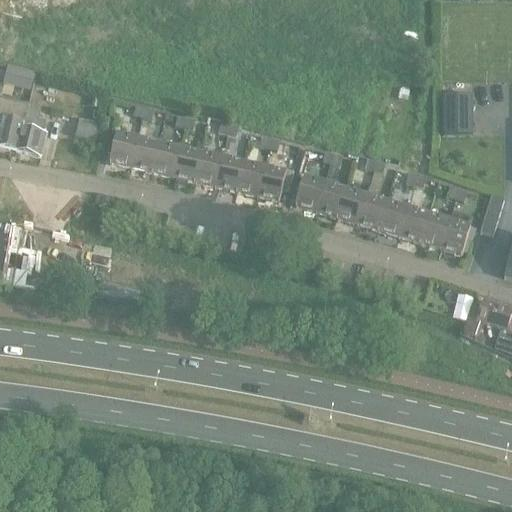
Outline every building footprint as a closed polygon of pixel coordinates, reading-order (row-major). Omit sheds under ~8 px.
[(473,99),(442,99),(442,139),(473,138),(473,99)] [(29,109),(0,101),(0,122),(5,123),(0,141),(0,150),(17,155),(18,155),(29,109)] [(18,155),(41,161),(47,138),(43,137),(46,126),(38,124),(41,112),(30,109),(29,109),(18,155)] [(143,113),(134,111),(131,122),(141,124),(143,113)] [(150,126),(153,116),(143,113),(141,124),(150,126)] [(185,123),(176,120),(173,131),(182,134),(185,123)] [(182,134),(192,136),(195,126),(185,123),(182,134)] [(102,146),(105,127),(84,124),(81,143),(102,146)] [(228,130),(219,128),(216,139),(225,141),(228,130)] [(225,141),(234,143),(237,132),(228,130),(225,141)] [(138,142),(117,138),(110,167),(132,172),(138,142)] [(159,147),(138,142),(132,172),(153,177),(159,147)] [(270,145),(261,142),(258,153),(267,155),(270,145)] [(267,155),(276,157),(279,147),(270,145),(267,155)] [(180,152),(159,147),(153,177),(174,181),(180,152)] [(202,156),(180,152),(174,181),(195,186),(202,156)] [(223,161),(202,156),(195,186),(216,191),(223,161)] [(333,160),(324,157),(321,168),(330,171),(333,160)] [(330,171),(339,173),(342,162),(333,160),(330,171)] [(244,166),(223,161),(216,191),(237,195),(244,166)] [(373,166),(362,164),(360,174),(371,177),(373,166)] [(265,170),(244,166),(237,195),(258,200),(265,170)] [(371,177),(382,180),(384,169),(373,166),(371,177)] [(280,205),(287,175),(265,170),(258,200),(280,205)] [(418,179),(409,177),(406,187),(415,189),(418,179)] [(415,189),(424,191),(427,181),(418,179),(415,189)] [(326,187),(304,181),(295,210),(317,216),(326,187)] [(346,193),(326,187),(317,216),(338,222),(346,193)] [(450,190),(447,199),(457,203),(461,194),(450,190)] [(367,200),(346,193),(338,222),(358,229),(367,200)] [(461,194),(457,203),(467,207),(471,198),(461,194)] [(492,199),(481,236),(493,240),(505,203),(492,199)] [(388,206),(367,200),(358,229),(379,235),(388,206)] [(408,212),(388,206),(379,235),(400,241),(408,212)] [(429,218),(408,212),(400,241),(420,247),(429,218)] [(450,224),(429,218),(420,247),(441,254),(450,224)] [(471,231),(450,224),(441,254),(463,260),(464,256),(471,231)] [(464,256),(469,258),(477,232),(471,231),(464,256)] [(511,322),(511,318),(511,314),(484,306),(483,311),(474,309),(465,336),(475,340),(480,325),(511,335),(511,322)]
